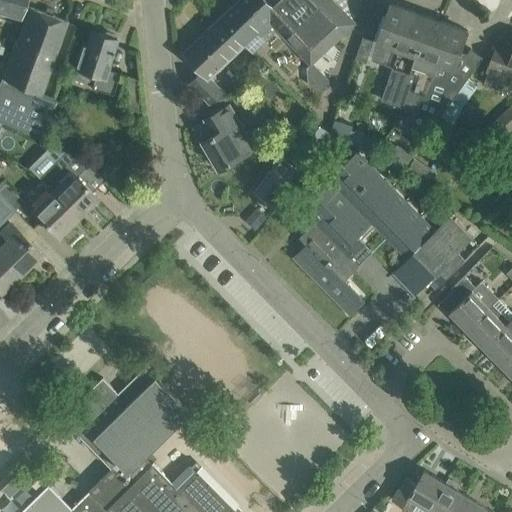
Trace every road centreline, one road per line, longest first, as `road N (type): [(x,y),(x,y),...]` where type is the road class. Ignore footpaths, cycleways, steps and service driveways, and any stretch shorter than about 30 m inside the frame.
road 1 (residential): [(372,402),(179,195)]
road 2 (residential): [(0,364),(179,195)]
road 3 (residential): [(179,195),(152,0)]
road 4 (residential): [(390,384),(434,335),(511,405)]
road 5 (residential): [(340,511),(408,437),(372,402)]
road 6 (residential): [(499,467),(390,384)]
